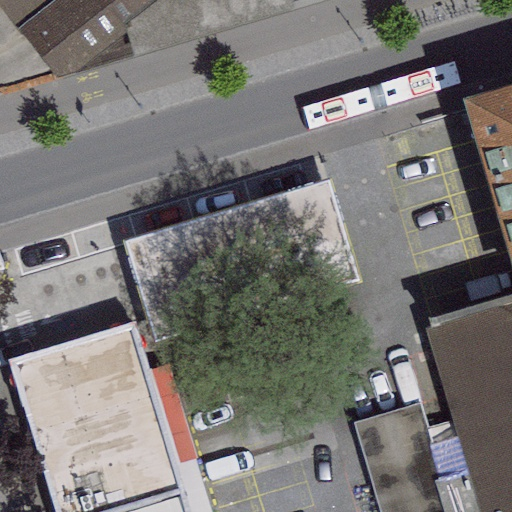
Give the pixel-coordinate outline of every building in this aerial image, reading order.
[(0,0),(0,15),(15,35),(58,0),(0,0)] [(58,0),(15,35),(52,84),(290,9),(315,0),(58,0)] [(511,84),(461,100),(491,198),(511,192),(511,84)] [(330,183),(121,247),(152,349),(361,285),(330,183)] [(511,192),(491,198),(511,269),(511,192)] [(430,328),(422,331),(451,422),(477,511),(511,511),(511,294),(427,320),(430,328)] [(9,360),(37,450),(155,415),(128,324),(9,360)] [(477,511),(451,422),(425,429),(418,406),(353,425),(378,511),(477,511)] [(136,511),(181,498),(155,415),(37,450),(55,511),(136,511)] [(185,511),(181,498),(136,511),(185,511)]
